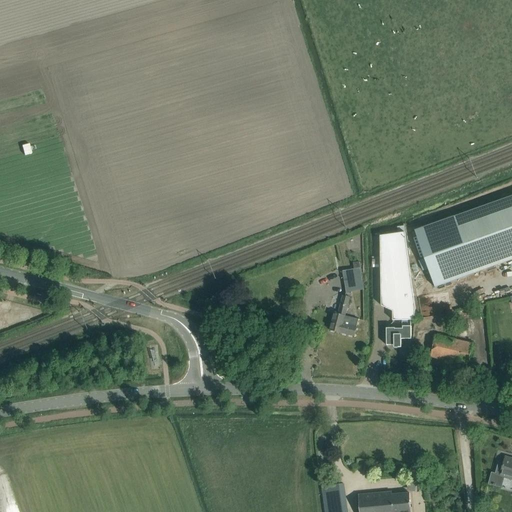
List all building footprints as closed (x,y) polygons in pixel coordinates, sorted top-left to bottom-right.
[(511,196),(454,217),(415,231),(425,259),(419,261),(423,271),(428,269),(435,288),(474,273),(511,260),(511,196)] [(405,233),(390,235),(380,236),(381,306),(392,311),(393,321),(403,321),(402,329),(395,329),(395,328),(386,329),(386,346),(395,345),(395,347),(398,347),(398,348),(401,348),(401,339),(411,339),(410,320),(414,320),(415,309),(405,233)] [(342,272),(346,293),(363,290),(359,268),(342,272)] [(354,337),(358,319),(345,316),(349,297),(342,295),(337,313),(334,312),(332,321),(331,320),(331,322),(329,330),(354,337)] [(431,357),(468,366),(472,344),(435,336),(431,357)] [(511,481),(511,459),(505,457),(503,465),(498,463),(495,477),(511,481)] [(419,476),(421,468),(411,466),(410,474),(419,476)] [(419,482),(408,481),(407,491),(418,492),(419,482)] [(347,511),(344,484),(322,487),(324,511),(347,511)] [(359,511),(411,511),(409,493),(392,495),(391,492),(358,495),(359,511)]
